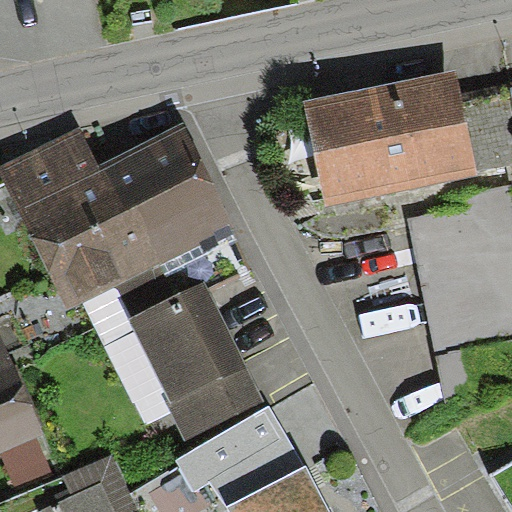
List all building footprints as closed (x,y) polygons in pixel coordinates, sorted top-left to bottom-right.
[(455,70),(305,101),(326,204),(475,174),(474,169),(511,161),(511,94),(511,93),(462,103),(455,70)] [(83,127),(2,169),(68,312),(86,302),(151,424),(173,412),(192,450),(268,410),(219,304),(260,284),(184,123),(102,165),(83,127)] [(0,329),(0,455),(1,455),(38,439),(47,435),(0,329)] [(273,408),(268,410),(192,450),(177,459),(195,492),(214,481),(230,511),(330,511),(306,465),(273,408)] [(38,439),(1,455),(17,492),(54,475),(38,439)] [(139,511),(113,456),(62,479),(69,496),(40,509),(41,511),(139,511)] [(511,511),(511,473),(491,486),(505,511),(511,511)]
